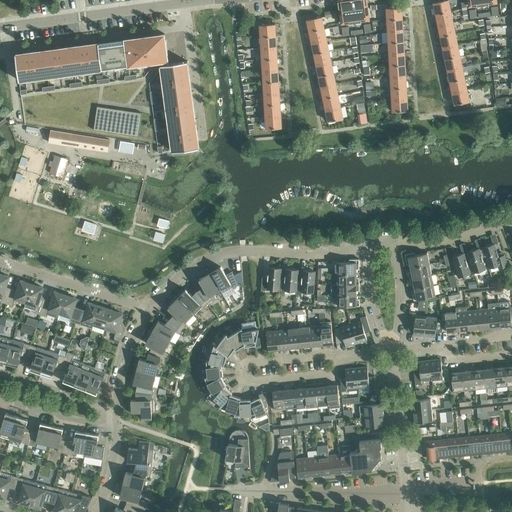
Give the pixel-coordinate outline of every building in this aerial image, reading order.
[(361,21),(369,20),(367,2),(366,0),(337,0),(339,6),(341,23),(350,22),(361,21)] [(445,0),(433,3),(435,14),(451,11),(448,0),(445,0)] [(386,8),(387,20),(402,19),(401,7),(386,8)] [(325,18),(337,15),(336,9),(324,12),(325,18)] [(435,14),(438,25),(453,22),(451,11),(435,14)] [(307,20),(309,32),(324,29),(322,17),(307,20)] [(403,30),(402,19),(387,20),(387,31),(403,30)] [(438,25),(440,37),(455,34),(453,22),(438,25)] [(260,25),(260,36),(276,36),(275,24),(260,25)] [(309,32),(311,43),(326,40),(324,29),(309,32)] [(403,42),(403,30),(387,31),(388,43),(403,42)] [(455,34),(440,37),(442,48),(457,45),(455,34)] [(20,83),(168,63),(165,36),(17,56),(20,83)] [(276,36),(260,36),(261,48),(276,47),(276,36)] [(326,40),(311,43),(314,54),(329,51),(326,40)] [(404,53),(403,42),(388,43),(389,54),(404,53)] [(457,45),(442,48),(444,59),(460,56),(457,45)] [(261,48),(262,59),(277,58),(276,47),(261,48)] [(329,51),(314,54),(316,65),(331,62),(329,51)] [(404,53),(389,54),(389,65),(405,65),(404,53)] [(460,56),(444,59),(447,70),(462,67),(460,56)] [(277,58),(262,59),(262,71),(278,70),(277,58)] [(316,65),(318,76),(333,73),(332,67),(338,66),(337,61),(331,62),(316,65)] [(201,147),(189,62),(162,66),(174,150),(201,147)] [(389,65),(390,77),(405,76),(405,65),(389,65)] [(447,70),(449,82),(464,78),(462,67),(447,70)] [(278,70),(262,71),(263,82),(278,81),(278,70)] [(318,76),(320,87),(335,84),(333,73),(318,76)] [(390,77),(391,88),(406,87),(405,76),(390,77)] [(449,82),(451,93),(466,90),(464,78),(449,82)] [(278,81),(263,82),(264,93),(279,93),(278,81)] [(335,84),(320,87),(323,98),(338,95),(335,84)] [(391,100),(407,99),(406,87),(391,88),(391,100)] [(466,90),(451,93),(454,104),(469,101),(466,90)] [(279,93),(264,93),(264,105),(280,104),(279,93)] [(338,95),(323,98),(325,110),(340,107),(338,95)] [(407,99),(391,100),(392,111),(407,111),(407,99)] [(264,105),(265,116),(280,115),(280,104),(264,105)] [(139,137),(142,114),(97,107),(94,130),(139,137)] [(340,107),(325,110),(327,121),(342,118),(340,107)] [(281,127),(280,115),(265,116),(266,128),(281,127)] [(108,151),(110,140),(51,130),(49,142),(108,151)] [(135,143),(120,141),(119,149),(133,151),(135,143)] [(49,166),(51,167),(49,172),(63,177),(69,159),(54,155),(52,162),(50,161),(49,166)] [(138,221),(153,226),(156,216),(141,211),(138,221)] [(94,232),(96,225),(85,221),(83,228),(94,232)] [(164,242),(167,233),(157,230),(154,239),(164,242)] [(486,259),(489,267),(489,268),(497,265),(498,269),(508,266),(504,255),(498,257),(494,244),(483,247),(486,259)] [(485,268),(489,267),(486,259),(482,260),(479,249),(468,252),(471,264),(473,272),(474,272),(485,269),(485,268)] [(410,263),(410,267),(429,264),(427,253),(415,255),(415,252),(405,254),(407,264),(410,263)] [(470,273),(473,272),(471,264),(467,265),(464,253),(452,257),(458,277),(470,273)] [(337,262),(337,273),(356,273),(356,269),(359,269),(359,259),(349,259),(349,262),(337,262)] [(408,272),(409,279),(431,274),(429,264),(410,267),(411,271),(408,272)] [(209,270),(209,271),(220,290),(222,293),(232,287),(233,288),(237,286),(238,286),(232,271),(231,271),(232,274),(227,277),(221,266),(218,268),(217,267),(209,271),(209,270)] [(268,288),(279,289),(280,280),(281,268),(269,267),(268,279),(263,279),(262,290),(268,290),(268,288)] [(285,290),(296,291),(297,282),(298,270),(286,269),(285,281),(280,280),(279,289),(279,293),(284,293),(285,290)] [(302,282),(297,282),(296,291),(296,294),(301,295),(302,291),(313,292),(315,271),(303,270),(302,282)] [(206,290),(200,293),(207,303),(208,303),(216,298),(213,294),(220,290),(209,271),(201,276),(202,277),(199,279),(206,290)] [(9,276),(0,273),(0,299),(1,300),(0,302),(7,304),(11,289),(6,287),(9,276)] [(337,273),(337,284),(359,284),(359,277),(356,277),(356,273),(337,273)] [(433,285),(431,274),(409,279),(411,285),(414,285),(414,289),(433,285)] [(15,299),(26,302),(32,284),(21,280),(17,291),(11,289),(7,304),(13,306),(15,299)] [(43,287),(32,284),(26,302),(24,307),(35,311),(34,313),(40,315),(45,300),(39,298),(43,287)] [(331,295),(337,295),(356,295),(356,291),(359,291),(359,284),(337,284),(331,284),(331,295)] [(435,296),(433,285),(414,289),(415,292),(412,293),(414,300),(435,296)] [(207,304),(207,303),(200,293),(195,298),(186,289),(184,292),(183,291),(176,297),(176,296),(175,297),(191,312),(194,315),(202,307),(203,307),(207,303),(207,304)] [(40,315),(47,317),(47,316),(58,319),(66,295),(54,291),(51,302),(45,300),(40,315)] [(77,298),(66,295),(58,319),(69,322),(70,321),(75,323),(79,311),(73,309),(77,298)] [(356,295),(337,295),(337,306),(360,306),(360,299),(357,299),(356,295)] [(185,330),(189,326),(183,321),(191,312),(175,297),(170,304),(171,305),(168,307),(177,316),(172,321),(183,328),(182,329),(185,330)] [(428,300),(420,300),(420,309),(428,309),(428,300)] [(511,325),(510,306),(509,301),(498,303),(501,326),(511,325)] [(75,323),(86,326),(92,328),(94,324),(100,306),(88,302),(85,313),(79,311),(75,323)] [(490,327),(501,326),(498,303),(494,303),(494,308),(488,308),(490,327)] [(100,306),(94,324),(106,328),(111,310),(100,306)] [(469,329),(466,311),(466,307),(456,308),(456,312),(458,330),(469,329)] [(490,327),(488,308),(477,309),(479,328),(490,327)] [(477,309),(466,311),(469,329),(479,328),(477,309)] [(116,331),(114,338),(120,340),(126,326),(119,324),(123,313),(111,310),(106,328),(116,331)] [(447,332),(458,330),(456,312),(445,313),(447,332)] [(365,333),(370,331),(366,316),(360,318),(361,321),(351,325),(356,343),(367,340),(365,333)] [(413,335),(424,336),(426,317),(415,316),(415,318),(409,318),(408,331),(414,332),(413,335)] [(426,317),(424,336),(435,337),(436,332),(442,332),(443,322),(442,320),(437,320),(437,317),(426,317)] [(169,341),(175,331),(179,334),(182,329),(183,328),(172,321),(169,327),(158,321),(156,323),(155,323),(150,330),(169,341)] [(331,325),(320,326),(322,344),(333,343),(331,325)] [(356,343),(351,325),(335,329),(336,343),(344,341),(346,346),(356,343)] [(244,345),(244,347),(255,345),(255,348),(261,347),(260,338),(257,337),(259,329),(257,329),(257,326),(242,328),(245,345),(244,345)] [(311,346),(322,344),(320,326),(309,327),(311,346)] [(301,347),(311,346),(309,327),(299,328),(301,347)] [(235,350),(244,345),(245,345),(242,328),(228,337),(235,348),(234,349),(235,350)] [(290,348),(301,347),(299,328),(288,329),(290,348)] [(279,349),(290,348),(288,329),(277,330),(279,349)] [(163,352),(169,341),(150,330),(150,331),(146,339),(147,340),(146,342),(155,348),(151,354),(165,359),(168,354),(163,352)] [(268,350),(279,349),(277,330),(266,331),(268,350)] [(68,346),(71,339),(55,334),(53,340),(68,346)] [(226,334),(216,347),(227,356),(228,357),(234,349),(235,348),(228,337),(226,334)] [(0,361),(7,363),(13,340),(2,338),(0,336),(0,361)] [(13,340),(7,363),(18,366),(21,355),(27,357),(31,345),(24,343),(13,340)] [(31,345),(27,357),(33,359),(29,370),(41,373),(48,351),(38,347),(31,345)] [(214,345),(209,361),(222,365),(224,366),(227,356),(216,347),(214,345)] [(48,351),(41,373),(52,377),(55,366),(61,368),(65,357),(59,354),(48,351)] [(65,357),(61,368),(67,371),(63,381),(74,385),(81,367),(83,363),(72,359),(74,355),(67,352),(65,357)] [(134,369),(134,370),(156,375),(159,364),(163,365),(165,360),(165,359),(151,354),(150,361),(139,358),(138,361),(137,361),(134,369)] [(441,359),(430,360),(432,379),(442,378),(443,381),(449,381),(448,369),(442,369),(441,359)] [(209,361),(206,360),(208,377),(221,376),(223,376),(222,365),(209,361)] [(421,381),(432,379),(430,360),(419,361),(420,372),(414,372),(415,384),(421,384),(421,381)] [(81,367),(74,385),(85,390),(93,372),(94,368),(83,363),(81,367)] [(367,367),(356,368),(358,390),(359,392),(369,391),(369,389),(375,388),(374,376),(368,377),(367,367)] [(496,387),(507,386),(505,367),(494,368),(496,387)] [(93,372),(85,390),(96,394),(101,384),(108,387),(110,374),(100,370),(94,368),(93,372)] [(347,391),(358,390),(356,368),(345,369),(346,379),(340,380),(341,392),(347,391)] [(485,388),(496,387),(494,368),(484,369),(485,388)] [(475,389),(485,388),(484,369),(473,371),(475,389)] [(134,379),(133,382),(138,384),(136,391),(156,394),(156,393),(157,388),(153,387),(156,375),(134,370),(133,379),(134,379)] [(462,372),(464,390),(475,389),(473,371),(462,372)] [(453,391),(464,390),(462,372),(451,373),(453,391)] [(204,377),(212,392),(224,386),(226,385),(221,376),(208,377),(204,377)] [(340,407),(339,403),(337,384),(326,386),(328,404),(329,408),(340,407)] [(209,393),(217,400),(215,402),(220,407),(222,404),(231,394),(232,393),(224,386),(212,392),(209,393)] [(318,405),(328,404),(326,386),(316,387),(318,405)] [(307,407),(318,405),(316,387),(305,388),(307,407)] [(305,388),(294,389),(296,408),(307,407),(305,388)] [(283,390),(285,409),(296,408),(294,389),(283,390)] [(274,410),(285,409),(283,390),(272,391),(273,395),(274,404),(274,410)] [(129,411),(129,412),(141,412),(141,420),(151,419),(151,412),(154,412),(154,400),(156,400),(156,394),(136,391),(136,399),(131,399),(131,403),(130,402),(129,411)] [(258,415),(259,417),(268,413),(266,395),(265,392),(259,395),(260,397),(251,401),(250,401),(251,415),(250,415),(251,418),(258,415)] [(241,398),(231,394),(222,404),(220,407),(235,412),(240,400),(241,398)] [(411,400),(412,411),(432,409),(431,398),(411,400)] [(251,399),(240,400),(235,412),(234,415),(250,415),(251,415),(250,401),(251,401),(251,399)] [(363,405),(364,416),(383,414),(382,403),(363,405)] [(413,422),(431,420),(433,420),(432,409),(412,411),(413,422)] [(0,435),(3,437),(5,433),(11,435),(17,416),(5,413),(2,424),(0,423),(0,435)] [(385,425),(383,414),(364,416),(365,427),(385,425)] [(20,442),(28,444),(31,432),(25,431),(28,420),(17,416),(11,435),(22,438),(20,442)] [(37,442),(47,444),(52,426),(40,423),(38,434),(31,432),(28,444),(35,446),(37,442)] [(47,444),(58,447),(57,451),(65,453),(67,441),(61,439),(63,428),(52,426),(47,444)] [(83,458),(83,456),(87,433),(76,431),(74,442),(67,441),(65,453),(76,455),(76,456),(83,458)] [(380,448),(381,448),(380,438),(380,432),(359,434),(360,449),(359,451),(350,452),(352,472),(352,473),(362,472),(362,471),(372,470),(372,468),(379,459),(381,458),(380,448)] [(501,433),(503,451),(511,449),(511,433),(511,432),(501,433)] [(99,435),(87,433),(83,456),(103,459),(104,447),(97,446),(99,435)] [(490,434),(492,452),(503,451),(501,433),(490,434)] [(490,434),(480,436),(481,453),(492,452),(490,434)] [(469,437),(471,454),(481,453),(480,436),(469,437)] [(469,437),(458,438),(460,455),(471,454),(469,437)] [(458,438),(447,439),(449,456),(460,455),(458,438)] [(240,467),(250,466),(248,439),(238,439),(238,440),(238,445),(228,443),(226,459),(236,460),(235,465),(236,465),(236,464),(240,465),(240,467)] [(447,439),(437,440),(438,458),(449,456),(447,439)] [(427,459),(438,458),(437,440),(426,441),(427,459)] [(128,457),(127,460),(140,461),(138,468),(152,470),(154,450),(149,449),(149,442),(139,441),(138,448),(126,447),(126,448),(126,457),(128,457)] [(317,446),(318,456),(320,475),(331,474),(329,455),(328,445),(317,446)] [(339,446),(339,454),(341,473),(352,472),(350,452),(349,445),(339,446)] [(280,481),(290,480),(290,478),(296,477),(294,461),(292,461),(290,451),(280,452),(274,469),(270,481),(280,480),(280,481)] [(339,454),(329,455),(331,474),(341,473),(339,454)] [(318,456),(307,458),(309,476),(320,475),(318,456)] [(309,476),(307,458),(296,459),(298,477),(309,476)] [(152,470),(138,468),(136,474),(126,472),(125,475),(124,474),(121,483),(120,483),(142,489),(145,477),(150,478),(152,470)] [(8,487),(15,489),(18,477),(0,472),(0,473),(0,496),(5,498),(8,487)] [(18,502),(29,505),(36,482),(18,477),(15,489),(21,491),(18,502)] [(29,505),(41,508),(43,500),(49,502),(54,487),(36,482),(29,505)] [(130,498),(128,505),(145,511),(147,502),(139,500),(142,489),(120,483),(120,484),(119,493),(120,493),(120,496),(130,498)] [(54,511),(55,511),(65,511),(71,492),(54,487),(49,502),(56,503),(54,511)] [(86,509),(92,497),(71,492),(65,511),(77,511),(79,507),(86,508),(86,509)] [(220,509),(219,511),(239,511),(241,500),(235,499),(233,511),(229,511),(220,509)] [(289,504),(279,502),(269,501),(272,511),(293,511),(295,507),(289,506),(289,504)]
